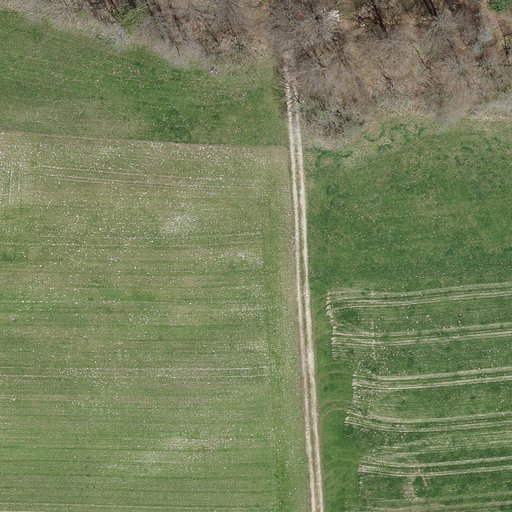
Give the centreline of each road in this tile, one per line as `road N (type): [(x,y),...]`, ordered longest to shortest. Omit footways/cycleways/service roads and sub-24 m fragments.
road 1 (track): [(320,511),(288,18)]
road 2 (track): [(511,52),(316,26),(217,0)]
